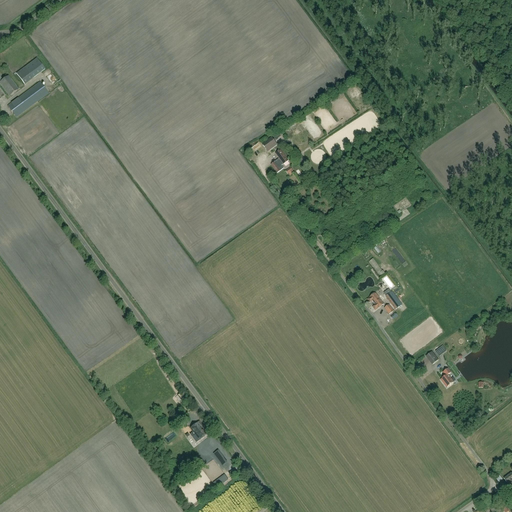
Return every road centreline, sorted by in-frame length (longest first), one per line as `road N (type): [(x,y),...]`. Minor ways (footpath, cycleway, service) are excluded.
road 1 (unclassified): [(282,511),(0,130)]
road 2 (unclassified): [(496,486),(254,158)]
